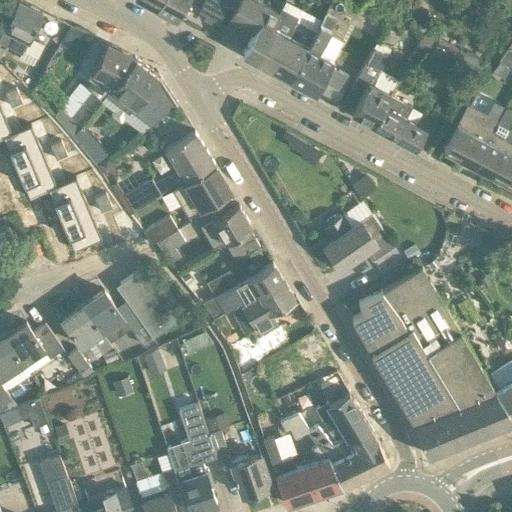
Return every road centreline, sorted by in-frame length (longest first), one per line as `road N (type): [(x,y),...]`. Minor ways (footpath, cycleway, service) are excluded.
road 1 (residential): [(198,97),(397,429),(406,446),(404,485)]
road 2 (residential): [(511,219),(242,78),(198,97)]
road 3 (residential): [(139,244),(0,297)]
road 4 (residential): [(198,97),(159,39),(92,0)]
